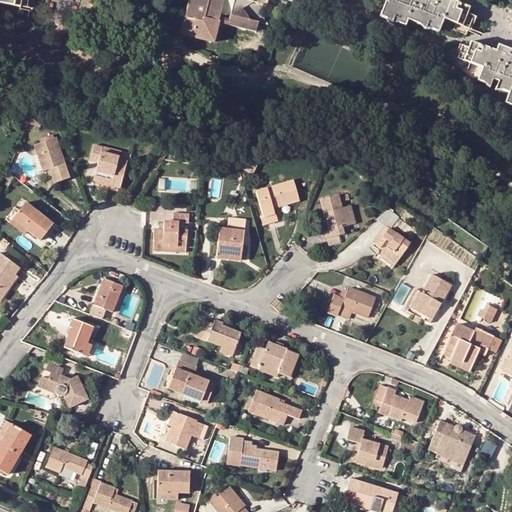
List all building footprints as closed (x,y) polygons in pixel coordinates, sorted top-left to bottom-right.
[(0,0),(0,3),(33,9),(33,0),(0,0)] [(84,0),(81,8),(98,14),(99,14),(103,0),(84,0)] [(189,0),(182,34),(214,42),(219,22),(257,31),(269,23),(264,19),(265,19),(268,5),(268,0),(189,0)] [(385,0),(380,16),(386,18),(388,12),(399,16),(397,23),(404,25),(407,19),(420,24),(422,18),(433,22),(431,28),(437,30),(442,18),(455,23),(453,30),(465,34),(472,15),(467,13),(468,6),(451,0),(385,0)] [(399,16),(388,12),(386,18),(391,23),(397,23),(399,16)] [(422,18),(420,24),(425,29),(431,28),(433,22),(422,18)] [(65,22),(53,32),(59,39),(70,29),(65,22)] [(477,81),(483,83),(485,78),(491,80),(497,83),(503,85),(502,90),(508,93),(504,103),(511,106),(511,102),(511,51),(498,46),(495,52),(470,43),(469,48),(462,45),(455,65),(467,69),(470,63),(481,68),(477,81)] [(502,90),(503,85),(497,83),(494,91),(502,90)] [(39,129),(42,120),(29,116),(26,124),(39,129)] [(54,183),(68,178),(67,174),(65,168),(55,138),(35,144),(38,154),(44,170),(49,168),(56,166),(58,173),(52,176),(54,183)] [(174,159),(176,155),(179,157),(183,149),(173,143),(166,155),(174,159)] [(98,163),(94,180),(119,187),(126,162),(118,160),(120,153),(93,146),(90,160),(98,163)] [(243,168),(248,157),(238,152),(232,163),(238,166),(243,168)] [(120,153),(118,160),(126,162),(128,155),(120,153)] [(39,172),(44,170),(38,154),(33,156),(39,172)] [(58,173),(56,166),(49,168),(52,176),(58,173)] [(299,200),(292,180),(255,192),(261,215),(260,216),(261,221),(276,217),(275,214),(273,213),(272,208),(299,200)] [(337,195),(318,200),(323,218),(329,216),(330,221),(332,229),(324,232),(326,239),(344,234),(342,227),(351,225),(346,206),(344,198),(343,194),(338,196),(337,195)] [(19,211),(13,219),(27,229),(39,240),(52,223),(26,202),(19,211)] [(351,205),(346,206),(351,225),(356,223),(351,205)] [(27,229),(13,219),(19,211),(13,207),(5,219),(23,234),(27,229)] [(387,209),(375,220),(383,225),(389,229),(398,217),(387,209)] [(169,246),(185,246),(186,230),(181,230),(182,223),(186,224),(187,213),(172,212),(172,221),(163,220),(163,224),(163,230),(159,229),(153,229),(152,250),(168,251),(169,246)] [(277,222),(276,217),(261,221),(263,226),(277,222)] [(228,218),(226,228),(243,230),(244,220),(228,218)] [(409,244),(389,229),(383,225),(371,242),(383,250),(378,258),(392,267),(409,244)] [(219,227),(216,253),(225,254),(226,250),(241,252),(241,243),(243,230),(226,228),(219,227)] [(9,245),(3,240),(0,243),(0,245),(5,249),(9,245)] [(226,250),(225,254),(216,253),(215,257),(240,260),(241,252),(226,250)] [(0,292),(19,268),(0,253),(0,292)] [(415,289),(404,309),(429,323),(450,285),(431,275),(420,293),(415,289)] [(103,279),(93,305),(112,312),(123,287),(103,279)] [(367,317),(375,298),(348,288),(347,291),(342,289),(339,298),(333,295),(326,311),(337,315),(339,310),(340,307),(352,312),(367,317)] [(283,306),(275,299),(270,304),(279,311),(283,306)] [(497,309),(486,305),(483,311),(480,317),(491,323),(497,309)] [(72,319),(68,326),(71,327),(66,338),(63,347),(81,354),(86,342),(93,327),(72,319)] [(193,335),(221,346),(233,351),(240,334),(221,326),(222,325),(214,321),(213,325),(199,320),(193,335)] [(474,333),(457,324),(443,354),(452,358),(454,352),(474,361),(478,353),(480,347),(488,350),(494,337),(476,329),(474,333)] [(91,344),(86,342),(81,354),(86,356),(91,344)] [(289,377),(298,354),(267,343),(265,349),(258,346),(250,367),(258,370),(261,360),(280,367),(278,373),(289,377)] [(219,351),(231,356),(233,351),(221,346),(219,351)] [(488,350),(480,347),(478,353),(485,356),(488,350)] [(474,361),(454,352),(452,358),(449,363),(469,371),(474,361)] [(276,377),(278,373),(280,367),(261,360),(258,370),(276,377)] [(194,376),(196,368),(178,361),(170,381),(176,383),(173,390),(206,404),(214,384),(194,376)] [(60,375),(63,368),(48,363),(45,371),(49,372),(47,378),(40,376),(37,386),(49,391),(49,389),(51,386),(55,387),(54,391),(55,393),(56,394),(57,395),(58,396),(60,396),(62,396),(63,395),(69,407),(87,399),(76,376),(70,378),(60,375)] [(240,365),(233,363),(231,369),(237,372),(240,365)] [(511,376),(511,368),(505,365),(502,372),(511,376)] [(233,381),(237,372),(231,369),(227,379),(233,381)] [(173,390),(176,383),(170,381),(167,388),(173,390)] [(47,395),(49,391),(37,386),(35,391),(47,395)] [(394,395),(396,392),(378,386),(373,401),(381,404),(392,408),(389,417),(400,422),(402,418),(402,416),(409,418),(408,420),(415,423),(423,403),(409,397),(408,401),(394,395)] [(283,404),(284,401),(257,390),(251,404),(247,403),(245,408),(249,410),(248,411),(283,425),(287,415),(293,417),(298,419),(301,411),(283,404)] [(389,417),(392,408),(381,404),(378,413),(389,417)] [(195,422),(195,420),(173,412),(168,425),(170,426),(165,441),(184,449),(190,435),(197,438),(202,425),(195,422)] [(293,417),(287,415),(283,425),(289,428),(293,417)] [(0,434),(3,436),(11,424),(6,421),(0,430),(0,434)] [(437,449),(435,454),(463,465),(475,437),(461,431),(461,430),(461,429),(460,428),(459,427),(458,427),(456,427),(455,427),(454,428),(439,422),(430,446),(437,449)] [(18,455),(29,435),(11,424),(3,436),(0,441),(0,469),(4,472),(7,473),(18,455)] [(361,441),(363,432),(349,428),(346,440),(358,443),(361,444),(359,451),(356,461),(381,469),(388,448),(361,441)] [(389,438),(400,442),(402,437),(394,434),(391,433),(389,438)] [(266,471),(266,469),(275,470),(278,452),(260,449),(259,453),(254,452),(255,448),(255,447),(250,446),(251,443),(242,442),(242,439),(229,437),(225,464),(238,466),(238,465),(258,468),(257,470),(266,471)] [(428,451),(435,454),(437,449),(430,446),(428,451)] [(45,467),(59,472),(61,467),(75,473),(81,475),(80,478),(87,480),(92,467),(86,464),(86,461),(53,448),(45,467)] [(41,465),(34,462),(31,470),(38,473),(41,465)] [(75,473),(61,467),(59,472),(57,476),(72,482),(75,473)] [(189,472),(157,470),(156,482),(156,492),(176,493),(188,493),(189,472)] [(190,475),(190,490),(199,490),(199,475),(190,475)] [(82,492),(87,480),(80,478),(76,489),(82,492)] [(391,511),(397,494),(389,492),(349,479),(346,490),(356,493),(352,505),(370,511),(371,507),(378,509),(377,511),(391,511)] [(90,488),(97,491),(100,483),(93,480),(90,488)] [(100,483),(97,491),(90,488),(80,511),(88,511),(92,503),(116,511),(134,511),(138,504),(113,494),(115,488),(100,483)] [(210,503),(217,510),(218,511),(240,511),(239,510),(242,508),(244,506),(228,487),(210,503)] [(176,500),(176,493),(156,492),(156,499),(176,500)] [(176,501),(174,511),(189,511),(191,503),(176,501)]
